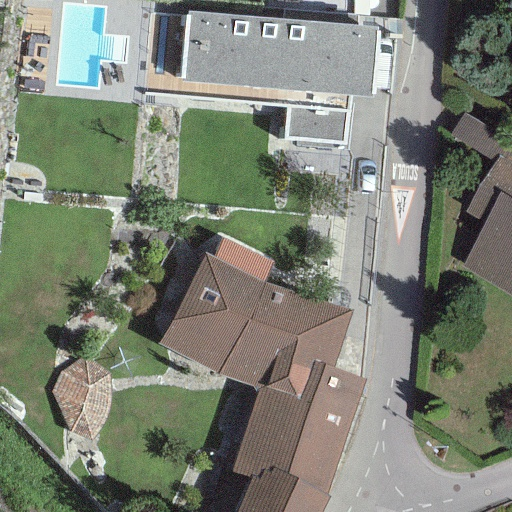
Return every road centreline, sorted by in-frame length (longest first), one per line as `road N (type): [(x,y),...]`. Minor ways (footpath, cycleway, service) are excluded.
road 1 (residential): [(364,493),(395,336),(426,0)]
road 2 (residential): [(364,493),(439,497),(511,478)]
